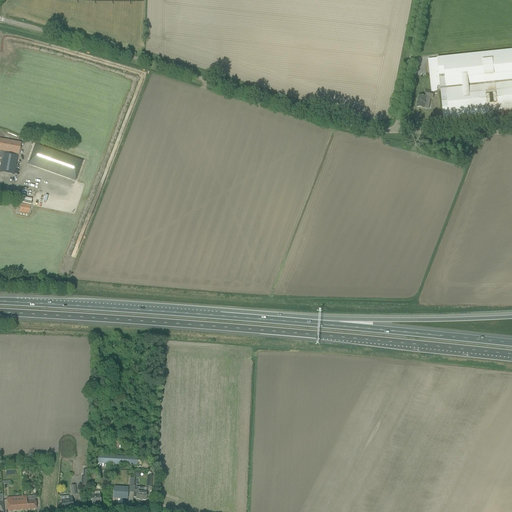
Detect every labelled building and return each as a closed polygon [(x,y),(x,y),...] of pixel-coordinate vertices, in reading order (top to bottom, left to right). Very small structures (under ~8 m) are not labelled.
[(418,95),(416,107),(424,109),(426,97),(433,99),(434,94),(440,93),(443,120),(492,115),(492,120),(498,119),(497,114),(511,112),(511,50),(428,59),(431,92),(425,91),(424,97),(418,95)] [(0,156),(2,157),(17,159),(20,143),(0,139),(0,156)] [(34,145),(28,164),(75,180),(82,161),(34,145)] [(0,172),(14,175),(17,159),(2,157),(0,169),(0,172)] [(19,212),(31,214),(32,206),(21,204),(19,212)] [(133,433),(139,434),(139,425),(119,424),(119,433),(131,433),(133,433)] [(97,455),(96,463),(137,465),(137,457),(135,457),(132,457),(119,456),(116,456),(103,455),(100,455),(97,455)] [(128,487),(114,486),(113,499),(127,500),(128,487)] [(134,487),(133,497),(136,498),(136,499),(142,499),(142,500),(145,500),(146,500),(146,496),(147,496),(148,493),(143,493),(143,488),(136,487),(136,486),(134,486),(134,487)] [(101,503),(100,498),(100,495),(95,495),(94,492),(91,492),(92,504),(101,503)] [(36,509),(35,504),(35,500),(27,501),(26,496),(22,497),(23,510),(36,509)] [(8,511),(23,510),(22,497),(6,498),(8,511)] [(61,500),(61,503),(62,508),(73,506),(71,498),(68,498),(68,499),(61,500)]
